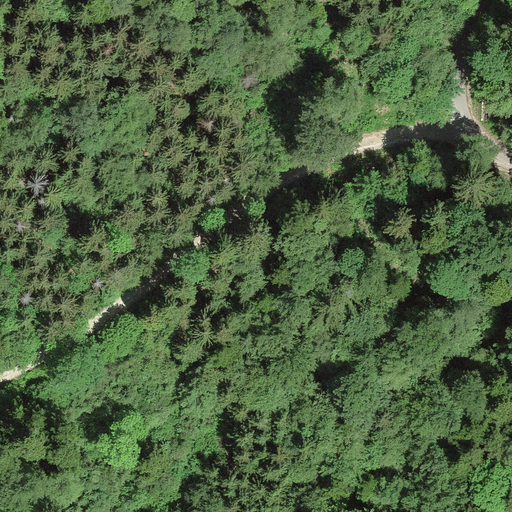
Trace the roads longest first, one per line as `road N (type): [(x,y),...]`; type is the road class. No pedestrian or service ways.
road 1 (track): [(0,373),(110,308),(234,208),(312,166),(435,130)]
road 2 (unclassified): [(511,184),(478,183),(435,130),(458,50),(490,0)]
